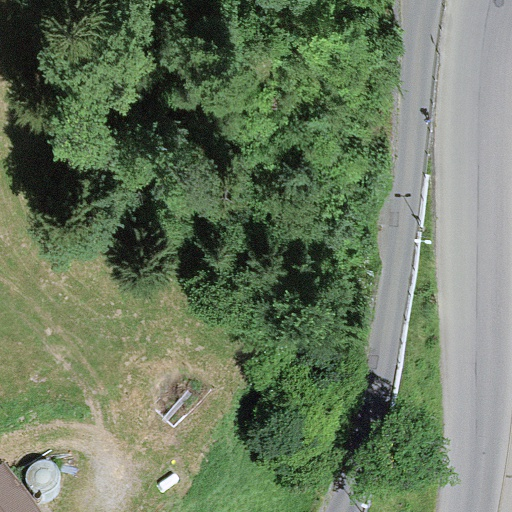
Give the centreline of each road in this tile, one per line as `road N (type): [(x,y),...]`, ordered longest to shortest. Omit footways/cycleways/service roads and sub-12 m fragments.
road 1 (residential): [(338,511),(370,402),(404,178),(416,0)]
road 2 (tertiary): [(473,511),(493,325),(496,0)]
